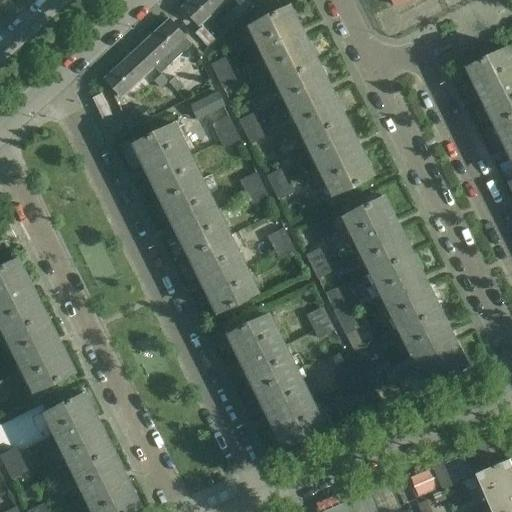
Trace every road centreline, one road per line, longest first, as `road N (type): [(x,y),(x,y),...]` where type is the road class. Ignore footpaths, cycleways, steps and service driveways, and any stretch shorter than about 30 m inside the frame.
road 1 (residential): [(268,493),(56,81)]
road 2 (residential): [(167,511),(0,159)]
road 3 (residential): [(511,361),(371,76)]
road 4 (residential): [(268,493),(511,391)]
road 5 (residential): [(511,235),(424,53),(371,76)]
road 6 (tertiary): [(56,81),(145,0)]
